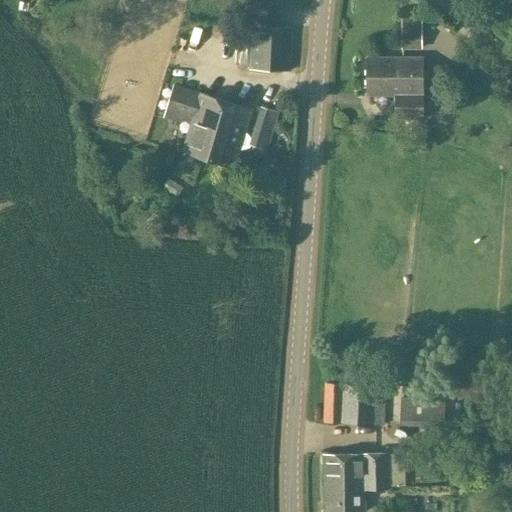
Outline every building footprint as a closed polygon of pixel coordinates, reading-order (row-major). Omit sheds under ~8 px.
[(402,51),(423,51),(422,19),(402,20),(402,51)] [(251,69),(291,71),(292,28),(252,27),(251,69)] [(397,119),(422,119),(421,59),(369,60),(369,96),(397,96),(397,119)] [(234,167),(251,110),(174,87),(165,115),(192,124),(183,152),(234,167)] [(384,426),(385,386),(325,384),(324,424),(384,426)] [(388,466),(388,454),(324,455),(324,481),(365,480),(373,480),(373,476),(380,476),(379,466),(388,466)] [(388,481),(389,489),(406,488),(405,460),(396,460),(395,454),(388,454),(388,466),(388,481)] [(389,489),(388,481),(388,466),(379,466),(380,476),(373,476),(373,480),(365,480),(324,481),(325,511),(346,511),(366,511),(366,489),(389,489)]
